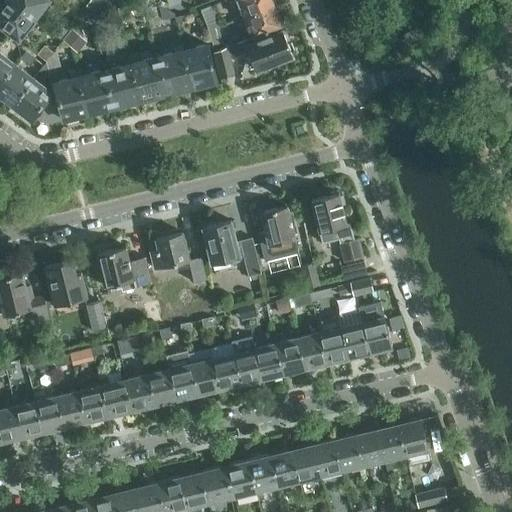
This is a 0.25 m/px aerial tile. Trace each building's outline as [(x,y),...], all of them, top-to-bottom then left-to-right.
[(35,18),(10,0),(6,0),(1,7),(0,6),(0,24),(19,39),(35,18)] [(10,0),(35,18),(49,0),(10,0)] [(89,0),(85,5),(101,18),(109,8),(99,0),(89,0)] [(159,0),(160,3),(175,11),(184,8),(181,0),(159,0)] [(236,0),(243,16),(274,4),(272,0),(236,0)] [(164,19),(175,16),(174,11),(175,11),(160,3),(164,19)] [(274,4),(243,16),(251,37),(282,25),(281,23),(282,19),(280,14),(277,13),(274,4)] [(116,8),(118,19),(129,17),(127,5),(116,8)] [(201,9),(208,28),(218,25),(210,6),(201,9)] [(175,16),(178,28),(187,26),(184,14),(175,16)] [(63,25),(55,34),(63,40),(70,31),(63,25)] [(218,25),(208,28),(213,47),(223,45),(219,28),(218,25)] [(71,29),(70,31),(63,40),(72,47),(80,36),(71,29)] [(257,70),(260,68),(262,71),(268,68),(268,65),(293,55),(292,52),(294,50),(292,43),(288,42),(283,29),(246,44),(257,70)] [(10,49),(21,56),(25,50),(17,44),(15,42),(10,49)] [(234,74),(228,56),(241,52),(237,43),(214,52),(221,78),(234,74)] [(194,49),(184,51),(193,86),(203,83),(204,86),(215,83),(214,80),(217,80),(208,45),(206,46),(203,44),(196,46),(194,49)] [(25,50),(21,56),(29,63),(34,56),(25,50)] [(162,56),(156,58),(165,93),(171,91),(172,94),(183,91),(182,88),(193,86),(184,51),(174,54),(171,52),(164,54),(162,56)] [(0,83),(15,64),(0,52),(0,83)] [(53,53),(47,61),(50,73),(57,71),(56,67),(53,53)] [(141,62),(131,64),(140,99),(151,96),(151,99),(162,96),(162,93),(165,93),(156,58),(153,59),(150,57),(144,59),(141,62)] [(39,70),(50,78),(46,61),(39,70)] [(12,102),(14,103),(33,78),(15,64),(0,83),(0,92),(3,96),(2,97),(11,104),(12,102)] [(109,70),(107,70),(116,105),(119,104),(120,107),(131,104),(130,101),(140,99),(131,64),(121,67),(118,66),(111,67),(109,70)] [(87,112),(79,77),(76,67),(69,69),(71,79),(69,80),(66,79),(58,81),(56,83),(55,83),(64,118),(67,117),(67,120),(78,117),(77,114),(87,112)] [(89,75),(79,77),(87,112),(99,109),(99,112),(110,109),(109,107),(116,105),(107,70),(101,72),(98,71),(90,73),(89,75)] [(32,118),(35,115),(52,93),(33,78),(14,103),(22,110),(21,111),(29,118),(30,116),(32,118)] [(52,93),(35,115),(40,119),(53,121),(60,119),(53,94),(52,93)] [(336,227),(339,239),(345,261),(363,257),(358,237),(354,239),(350,222),(347,223),(339,193),(312,200),(320,231),(336,227)] [(287,206),(261,212),(266,231),(258,233),(265,261),(299,252),(287,206)] [(212,264),(244,256),(249,276),(261,273),(253,237),(236,241),(231,220),(203,227),(212,264)] [(151,251),(155,268),(177,263),(179,269),(190,266),(194,282),(206,279),(200,256),(189,259),(182,232),(156,238),(159,249),(151,251)] [(97,253),(106,286),(121,282),(123,289),(152,282),(145,256),(130,260),(126,245),(97,253)] [(45,265),(54,305),(87,296),(82,272),(77,273),(73,259),(45,265)] [(367,273),(367,271),(364,261),(341,266),(344,279),(367,273)] [(302,265),(307,288),(320,285),(314,262),(302,265)] [(0,296),(4,312),(0,313),(0,327),(7,326),(5,314),(10,313),(11,315),(25,311),(26,309),(31,308),(34,321),(49,317),(44,295),(33,297),(30,284),(26,285),(22,271),(0,276),(0,296)] [(355,294),(363,321),(371,352),(379,350),(380,352),(390,349),(389,347),(392,347),(384,316),(372,319),(365,292),(373,290),(370,278),(350,283),(352,291),(353,295),(355,294)] [(343,293),(352,291),(350,283),(341,285),(343,293)] [(331,287),(310,292),(312,300),(333,295),(331,287)] [(312,300),(310,292),(293,297),(295,306),(313,302),(312,300)] [(279,300),(282,313),(291,311),(290,306),(288,298),(279,300)] [(86,304),(92,330),(107,327),(100,301),(86,304)] [(253,302),(245,304),(248,314),(255,311),(253,302)] [(248,314),(245,304),(237,307),(240,317),(248,314)] [(202,319),(204,327),(214,325),(212,317),(202,319)] [(317,322),(319,332),(320,332),(328,362),(337,360),(338,362),(346,360),(346,358),(349,357),(342,326),(328,330),(326,320),(317,322)] [(363,321),(342,326),(349,357),(358,355),(360,357),(367,355),(368,353),(371,352),(363,321)] [(181,324),(183,333),(193,330),(191,322),(181,324)] [(160,330),(162,338),(171,335),(169,327),(160,330)] [(320,332),(319,332),(299,337),(306,368),(315,365),(317,367),(324,365),(325,363),(328,362),(320,332)] [(148,333),(138,335),(140,343),(150,341),(148,333)] [(140,343),(138,335),(125,338),(126,341),(129,340),(131,346),(140,343)] [(231,340),(234,353),(242,383),(244,383),(245,384),(253,383),(253,380),(263,378),(256,347),(253,335),(231,340)] [(299,337),(277,342),(285,373),(294,371),(295,372),(303,370),(303,368),(306,368),(299,337)] [(277,342),(256,347),(263,378),(273,376),(274,377),(281,376),(282,374),(285,373),(277,342)] [(102,344),(92,347),(94,355),(104,352),(102,344)] [(94,355),(92,347),(82,350),(84,358),(94,355)] [(60,355),(63,363),(72,361),(70,353),(60,355)] [(234,353),(213,358),(220,389),(222,388),(224,390),(232,388),(232,386),(242,383),(234,353)] [(213,358),(191,363),(199,394),(201,393),(203,395),(210,393),(211,391),(220,389),(213,358)] [(39,362),(41,370),(51,367),(48,359),(39,362)] [(6,365),(10,381),(22,377),(18,362),(6,365)] [(191,363),(170,368),(177,399),(179,398),(181,400),(189,398),(189,396),(199,394),(191,363)] [(170,368),(148,373),(156,404),(158,404),(160,405),(168,403),(168,401),(177,399),(170,368)] [(110,383),(101,385),(109,416),(118,413),(119,415),(127,413),(128,411),(130,410),(123,379),(122,380),(120,371),(107,374),(110,383)] [(156,404),(148,373),(127,379),(134,409),(137,409),(138,410),(146,409),(147,406),(156,404)] [(101,385),(80,390),(87,421),(96,419),(98,420),(105,418),(106,416),(109,416),(101,385)] [(80,390),(58,395),(66,426),(75,424),(77,425),(84,423),(85,421),(87,421),(80,390)] [(58,395),(37,400),(44,431),(53,429),(55,430),(63,428),(63,426),(66,426),(58,395)] [(37,400),(15,406),(22,436),(32,434),(34,435),(41,434),(42,431),(44,431),(37,400)] [(15,406),(0,409),(0,437),(1,441),(3,441),(5,442),(12,440),(13,438),(22,436),(15,406)] [(399,424),(407,454),(409,464),(431,459),(428,446),(429,445),(428,437),(425,437),(421,418),(418,419),(416,418),(409,419),(408,422),(399,424)] [(387,427),(378,429),(385,459),(394,457),(407,454),(399,424),(396,424),(395,423),(388,425),(387,427)] [(365,432),(356,434),(364,465),(385,459),(378,429),(375,430),(373,428),(366,430),(365,432)] [(344,437),(335,439),(342,470),(364,465),(356,434),(353,435),(352,433),(345,435),(344,437)] [(322,442),(313,445),(321,475),(342,470),(335,439),(332,440),(330,439),(323,440),(322,442)] [(294,449),(292,450),(299,480),(321,475),(313,445),(304,447),(302,445),(295,447),(294,449)] [(273,454),(270,455),(277,485),(299,480),(292,450),(282,452),(280,451),(274,452),(273,454)] [(251,460),(249,460),(256,491),(277,485),(270,455),(261,457),(259,456),(252,457),(251,460)] [(387,468),(396,466),(394,457),(385,459),(387,468)] [(256,491),(249,460),(239,462),(238,461),(231,463),(230,465),(227,465),(235,496),(256,491)] [(210,469),(202,471),(210,502),(231,497),(224,466),(221,467),(219,465),(211,467),(210,469)] [(189,475),(181,477),(188,507),(210,502),(202,471),(199,472),(197,471),(190,472),(189,475)] [(159,482),(166,511),(175,511),(175,510),(188,507),(181,477),(178,477),(176,476),(169,477),(168,480),(159,482)] [(146,485),(137,487),(143,511),(166,511),(159,482),(156,483),(154,481),(147,483),(146,485)] [(129,489),(116,492),(120,511),(143,511),(137,487),(135,486),(130,487),(129,489)] [(445,487),(416,494),(419,506),(448,499),(445,487)] [(96,497),(94,498),(97,511),(120,511),(116,492),(107,495),(105,493),(97,495),(96,497)] [(419,506),(416,494),(405,497),(409,509),(419,506)] [(75,502),(73,503),(75,511),(97,511),(94,498),(85,500),(83,498),(76,500),(75,502)] [(54,507),(51,508),(52,511),(75,511),(73,503),(64,505),(62,503),(55,505),(54,507)]
